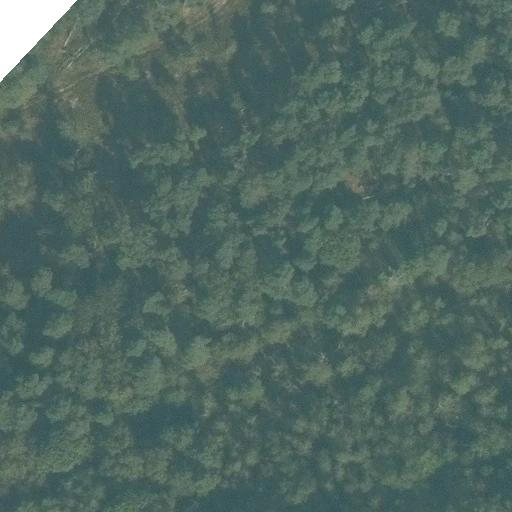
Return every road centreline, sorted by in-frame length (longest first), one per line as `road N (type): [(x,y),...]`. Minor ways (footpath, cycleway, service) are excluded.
road 1 (track): [(95,334),(38,0)]
road 2 (track): [(0,120),(255,0)]
